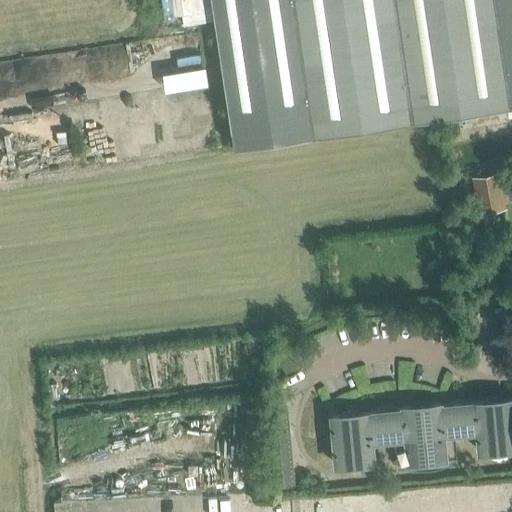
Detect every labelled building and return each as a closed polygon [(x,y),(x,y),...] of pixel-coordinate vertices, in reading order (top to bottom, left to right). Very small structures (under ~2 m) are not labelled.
[(511,0),(211,0),(234,146),(511,104),(511,0)] [(501,109),(455,116),(458,131),(504,124),(501,109)] [(496,171),(473,176),(479,213),(503,208),(496,171)] [(402,408),(331,415),(336,465),(373,461),(371,440),(397,438),(399,466),(454,461),(452,432),(477,430),(479,451),(511,448),(511,397),(441,405),(441,403),(402,406),(402,408)] [(293,486),(285,403),(276,403),(284,487),(293,486)]
